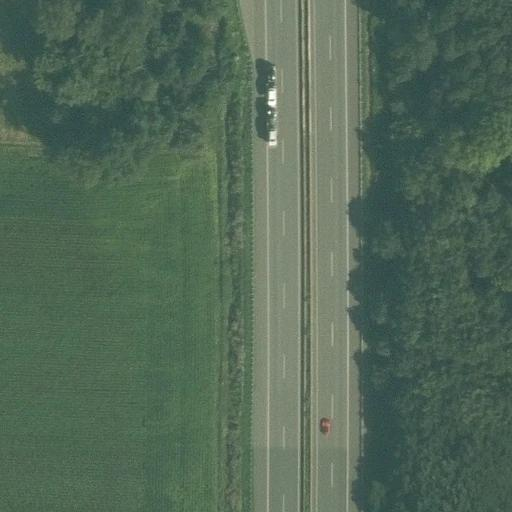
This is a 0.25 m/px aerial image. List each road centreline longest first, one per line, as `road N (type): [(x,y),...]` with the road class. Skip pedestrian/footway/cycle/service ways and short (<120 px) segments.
road 1 (motorway): [(273,0),(271,511)]
road 2 (motorway): [(335,511),(335,0)]
